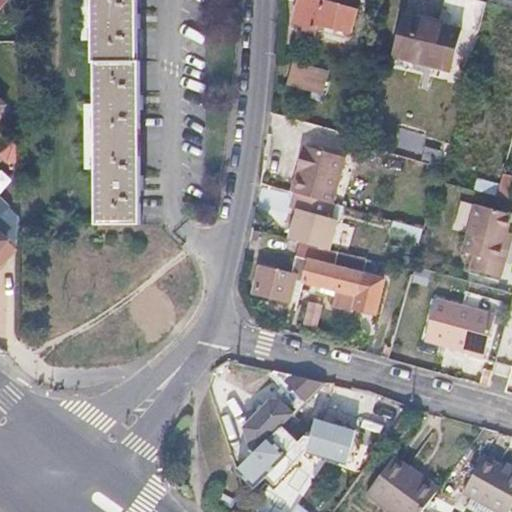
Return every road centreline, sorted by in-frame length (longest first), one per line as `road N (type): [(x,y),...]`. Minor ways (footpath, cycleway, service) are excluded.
road 1 (residential): [(213,327),(263,57),(259,0)]
road 2 (residential): [(511,415),(213,327)]
road 3 (residential): [(213,327),(58,440)]
road 4 (residential): [(101,475),(137,448),(183,390),(213,327)]
